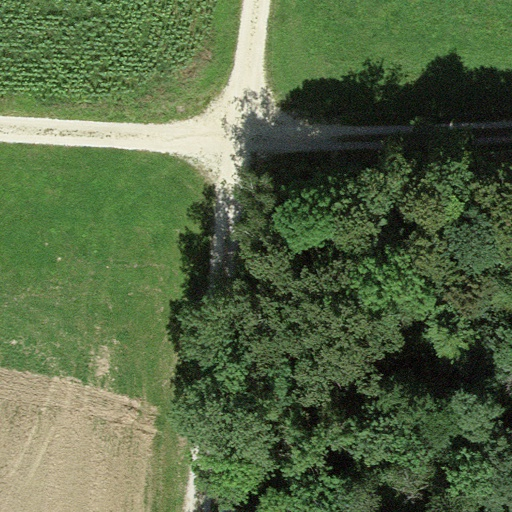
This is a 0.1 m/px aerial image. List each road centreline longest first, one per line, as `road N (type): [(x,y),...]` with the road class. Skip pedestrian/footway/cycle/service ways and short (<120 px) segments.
road 1 (track): [(511,142),(234,149),(193,511)]
road 2 (track): [(0,133),(234,149),(250,0)]
